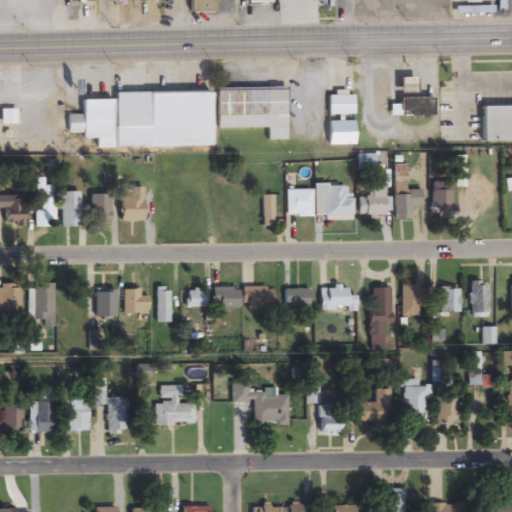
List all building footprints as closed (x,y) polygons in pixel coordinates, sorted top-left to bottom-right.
[(212,0),(186,0),(187,14),(213,14),(212,0)] [(412,97),(412,80),(395,80),(395,97),(412,97)] [(264,129),(264,142),(284,141),(283,89),(213,89),(214,130),(264,129)] [(210,146),(209,92),(144,94),(145,128),(112,129),(111,101),(78,102),(79,116),(65,116),(65,135),(80,134),(80,141),(94,140),(95,149),(210,146)] [(352,146),(352,96),(325,96),(325,146),(352,146)] [(430,118),(430,98),(395,98),(395,118),(430,118)] [(511,142),(511,107),(478,107),(478,143),(511,142)] [(371,156),(356,157),(356,166),(371,166),(371,156)] [(463,189),(463,157),(453,157),(453,189),(463,189)] [(404,166),(391,166),(391,221),(407,221),(407,208),(419,208),(419,191),(405,191),(404,166)] [(450,218),(450,183),(428,183),(428,218),(450,218)] [(310,191),(283,191),(283,218),(349,219),(349,196),(343,196),(343,187),(310,186),(310,191)] [(140,223),(140,189),(117,189),(117,223),(140,223)] [(356,218),(382,218),(382,190),(365,190),(365,198),(356,198),(356,218)] [(75,193),(57,193),(57,228),(75,228),(75,193)] [(52,194),(31,194),(31,228),(52,228),(52,194)] [(107,196),(87,196),(87,225),(107,225),(107,196)] [(0,198),(0,225),(22,225),(22,198),(0,198)] [(468,284),(468,318),(485,318),(485,284),(468,284)] [(26,321),(41,321),(41,328),(51,328),(51,287),(29,287),(29,298),(26,298),(26,321)] [(400,318),(419,318),(419,287),(400,287),(400,318)] [(18,289),(0,289),(0,320),(18,321),(18,289)] [(168,289),(153,289),(153,324),(168,324),(168,289)] [(236,289),(211,289),(211,310),(236,310),(236,289)] [(240,310),(268,310),(268,289),(240,289),(240,310)] [(317,289),(318,312),(355,311),(355,297),(345,297),(345,289),(317,289)] [(456,289),(436,289),(436,314),(456,314),(456,289)] [(367,349),(388,349),(387,290),(366,290),(367,349)] [(114,291),(92,291),(92,319),(114,319),(114,291)] [(137,291),(120,291),(120,315),(146,315),(146,298),(137,298),(137,291)] [(204,291),(184,291),(184,309),(204,309),(204,291)] [(281,291),(281,310),(307,310),(307,291),(281,291)] [(493,346),(493,328),(480,328),(480,346),(493,346)] [(460,373),(478,373),(478,353),(460,353),(460,373)] [(510,354),(496,354),(495,375),(504,375),(503,426),(511,426),(511,378),(510,378),(510,354)] [(147,366),(132,366),(132,378),(147,378),(147,366)] [(478,386),(477,376),(466,376),(466,387),(478,386)] [(104,400),(104,380),(92,380),(92,407),(105,407),(105,436),(123,436),(123,400),(104,400)] [(400,426),(422,426),(422,389),(416,389),(416,382),(400,382),(400,426)] [(285,427),(285,396),(246,395),(246,384),(228,384),(228,405),(250,405),(250,427),(285,427)] [(152,428),(192,426),(191,406),(179,407),(178,387),(156,388),(157,403),(151,403),(152,428)] [(386,391),(371,391),(371,405),(349,405),(349,426),(387,425),(386,391)] [(26,404),(26,433),(49,433),(49,394),(41,394),(41,404),(26,404)] [(65,433),(85,433),(85,400),(65,400),(65,433)] [(455,425),(454,402),(433,403),(434,426),(455,425)] [(0,435),(19,435),(19,403),(0,403),(0,435)] [(317,435),(335,435),(335,408),(317,408),(317,435)] [(401,511),(401,490),(380,490),(379,511),(401,511)] [(476,503),(475,511),(505,511),(506,503),(476,503)]
